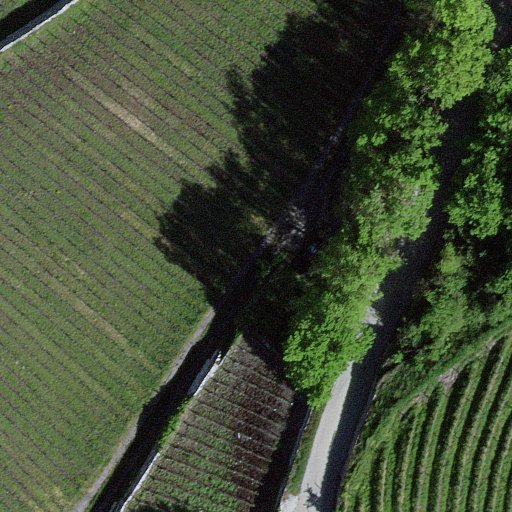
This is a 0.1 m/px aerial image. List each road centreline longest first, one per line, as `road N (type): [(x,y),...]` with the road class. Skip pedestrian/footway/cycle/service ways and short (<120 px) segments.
road 1 (track): [(386,0),(344,99),(259,256),(88,511)]
road 2 (track): [(307,511),(339,374),(424,196),(492,23),(492,0)]
